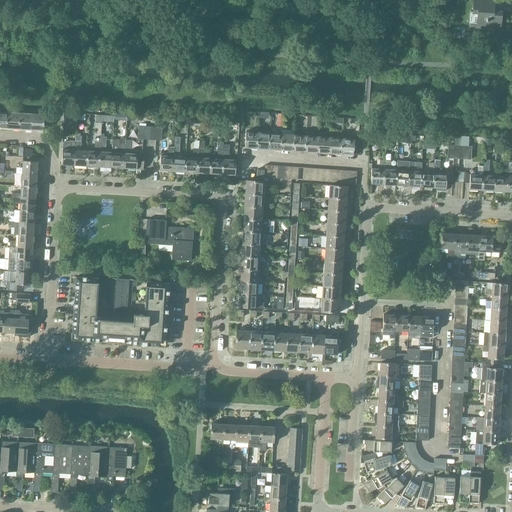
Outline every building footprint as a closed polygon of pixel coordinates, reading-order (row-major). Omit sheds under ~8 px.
[(470,13),(469,27),(477,28),(500,29),(501,12),(493,12),(493,0),(474,0),(473,13),(470,13)] [(7,128),(19,129),(20,113),(8,112),(7,128)] [(19,129),(31,129),(32,113),(20,113),(19,129)] [(32,113),(31,129),(43,130),(44,114),(32,113)] [(282,134),(281,150),(293,151),(294,135),(294,130),(283,130),(282,134)] [(245,147),(257,148),(258,132),(246,132),(245,147)] [(257,148),(269,149),(270,133),(258,132),(257,148)] [(269,149),(281,150),(282,134),(270,133),(269,149)] [(318,137),(317,152),(329,153),(330,137),(331,133),(318,133),(318,137)] [(342,138),(341,154),(353,155),(353,154),(357,155),(359,139),(354,139),(355,135),(342,134),(342,138)] [(293,151),(305,151),(306,136),(294,135),(293,151)] [(175,147),(173,171),(185,172),(186,157),(187,153),(180,153),(180,147),(181,137),(175,136),(175,147)] [(305,151),(317,152),(318,137),(306,136),(305,151)] [(101,142),(99,166),(112,167),(113,152),(106,152),(106,143),(107,137),(106,137),(101,137),(101,142)] [(329,153),(341,154),(342,138),(330,137),(329,153)] [(124,168),(125,144),(126,140),(126,139),(120,138),(120,145),(113,144),(113,152),(112,167),(124,168)] [(63,149),(62,164),(74,165),(76,141),(69,140),(68,141),(64,141),(64,142),(63,142),(63,149)] [(125,144),(124,168),(137,169),(137,168),(138,150),(131,150),(131,140),(126,140),(125,144)] [(74,165),(87,166),(88,151),(81,150),(81,141),(76,141),(74,165)] [(87,166),(99,166),(101,142),(95,142),(94,151),(88,151),(87,166)] [(199,149),(198,172),(210,173),(211,158),(210,158),(205,158),(205,149),(204,149),(204,142),(200,142),(199,149)] [(224,150),(223,174),(235,175),(236,160),(236,157),(229,157),(230,145),(224,145),(223,150),(224,150)] [(161,162),(160,170),(173,171),(175,147),(169,147),(169,154),(161,153),(161,155),(161,162)] [(186,157),(185,172),(186,172),(198,172),(199,149),(194,148),(193,153),(187,153),(186,157)] [(211,156),(210,158),(211,158),(210,173),(223,174),(224,150),(223,150),(219,150),(218,150),(217,156),(211,156)] [(371,183),(384,184),(385,160),(380,159),(379,168),(372,168),(371,183)] [(384,184),(396,185),(397,170),(390,169),(391,160),(385,160),(384,184)] [(433,187),(433,189),(437,189),(438,191),(446,191),(446,188),(447,170),(440,170),(440,163),(440,160),(435,160),(435,163),(433,187)] [(23,163),(22,174),(36,175),(37,162),(23,161),(23,163)] [(397,170),(396,185),(408,186),(409,186),(409,185),(410,161),(404,161),(397,161),(397,164),(397,168),(396,168),(396,170),(397,170)] [(409,185),(409,186),(421,186),(422,171),(422,162),(416,161),(410,161),(409,185)] [(421,186),(433,187),(435,163),(429,162),(429,172),(422,171),(421,186)] [(496,176),(495,191),(507,192),(509,167),(509,162),(503,162),(503,167),(503,174),(496,173),(496,176)] [(470,189),(482,190),(484,166),(478,165),(478,175),(471,174),(470,189)] [(482,190),(495,191),(496,176),(489,175),(489,166),(484,166),(482,190)] [(258,169),(257,181),(265,181),(265,177),(265,169),(258,169)] [(22,174),(21,186),(36,187),(36,175),(22,174)] [(247,180),(246,193),(265,194),(266,182),(266,181),(265,181),(257,181),(247,180)] [(330,185),(329,198),(348,199),(348,186),(330,185)] [(12,192),(12,197),(35,199),(36,187),(21,186),(21,193),(12,192)] [(246,193),(245,205),(264,206),(265,194),(246,193)] [(20,203),(20,210),(34,211),(35,199),(12,197),(11,203),(20,203)] [(329,198),(328,210),(347,212),(348,199),(329,198)] [(245,205),(244,218),(263,219),(264,206),(245,205)] [(20,210),(19,223),(33,224),(34,211),(20,210)] [(328,210),(327,223),(346,224),(347,212),(328,210)] [(147,218),(146,238),(150,238),(150,244),(159,245),(158,251),(172,251),(172,255),(172,258),(191,260),(192,255),(192,245),(192,240),(188,240),(188,227),(166,225),(166,219),(147,218)] [(243,230),(262,232),(269,232),(269,219),(263,219),(244,218),(243,230)] [(11,222),(11,228),(14,228),(14,235),(18,235),(33,236),(33,224),(19,223),(11,222)] [(327,223),(327,236),(345,237),(346,224),(327,223)] [(243,230),(243,243),(261,244),(262,232),(243,230)] [(448,258),(454,258),(455,233),(442,232),(441,248),(448,249),(448,258)] [(455,233),(454,258),(460,258),(460,255),(460,254),(466,254),(466,250),(467,234),(455,233)] [(466,250),(466,254),(478,255),(479,251),(480,235),(468,234),(467,234),(466,250)] [(10,242),(9,246),(32,248),(33,236),(18,235),(18,242),(10,242)] [(478,255),(478,260),(484,261),(485,251),(491,252),(491,251),(492,244),(493,236),(480,235),(479,251),(478,255)] [(327,236),(326,248),(345,249),(345,237),(327,236)] [(243,243),(242,256),(260,257),(261,244),(243,243)] [(500,244),(492,244),(491,251),(500,252),(500,244)] [(9,252),(9,259),(31,260),(32,248),(9,246),(9,252)] [(326,248),(325,261),(344,262),(345,249),(326,248)] [(242,256),(241,268),(260,269),(263,270),(264,265),(260,265),(260,257),(242,256)] [(8,271),(10,271),(30,272),(31,260),(9,259),(8,271)] [(325,261),(324,273),(343,275),(344,262),(325,261)] [(241,268),(240,281),(259,282),(262,282),(262,277),(259,277),(260,269),(241,268)] [(30,272),(10,271),(9,283),(6,283),(6,290),(23,291),(24,284),(30,285),(30,272)] [(324,273),(323,286),(342,287),(343,275),(324,273)] [(74,306),(73,307),(74,307),(73,320),(73,321),(73,324),(72,324),(73,324),(73,333),(79,333),(78,339),(95,341),(96,341),(99,341),(99,342),(99,341),(101,341),(101,335),(108,336),(107,341),(125,342),(125,337),(132,337),(131,343),(133,343),(133,344),(136,344),(137,344),(137,343),(141,344),(141,345),(142,345),(142,344),(147,344),(147,345),(147,344),(159,345),(159,338),(165,339),(166,331),(167,331),(167,330),(166,330),(166,327),(167,327),(166,327),(167,313),(168,313),(167,313),(167,310),(168,310),(168,309),(167,309),(168,294),(169,294),(168,294),(169,291),(170,291),(169,291),(169,283),(147,281),(147,282),(145,314),(134,313),(133,324),(125,323),(126,321),(109,320),(109,322),(101,322),(102,319),(95,319),(98,279),(99,279),(99,278),(76,276),(76,284),(75,284),(75,287),(75,288),(76,288),(75,303),(74,303),(74,306)] [(128,280),(116,280),(115,279),(113,314),(127,316),(128,280)] [(457,280),(456,290),(468,290),(468,281),(459,280),(457,280)] [(240,281),(239,293),(258,295),(259,282),(240,281)] [(486,295),(492,296),(508,297),(509,284),(493,283),(493,289),(486,289),(486,295)] [(323,286),(323,299),(341,300),(342,287),(323,286)] [(456,290),(456,299),(468,299),(468,290),(456,290)] [(17,300),(17,303),(30,304),(30,301),(30,294),(18,293),(17,300)] [(239,293),(238,306),(257,308),(262,308),(263,303),(257,302),(258,295),(239,293)] [(492,296),(492,308),(507,309),(508,297),(492,296)] [(341,300),(323,299),(322,312),(340,313),(341,300)] [(456,305),(455,314),(467,315),(467,306),(456,305)] [(492,308),(491,320),(506,321),(507,309),(492,308)] [(4,318),(3,332),(15,333),(16,310),(10,310),(10,313),(4,313),(4,318)] [(16,310),(15,333),(19,333),(19,338),(30,338),(31,328),(28,328),(29,315),(23,314),(20,310),(16,310)] [(396,330),(397,314),(384,314),(384,323),(383,332),(383,335),(389,335),(389,337),(389,338),(395,338),(395,333),(396,333),(396,330)] [(396,330),(396,333),(401,334),(401,330),(409,331),(409,315),(397,314),(396,330)] [(421,331),(421,338),(434,338),(434,332),(435,316),(435,314),(428,314),(427,316),(422,315),(421,331)] [(455,314),(455,323),(466,324),(467,315),(455,314)] [(422,315),(409,315),(409,331),(415,331),(415,337),(421,338),(421,331),(422,315)] [(491,320),(490,333),(505,334),(506,321),(491,320)] [(381,323),(371,322),(370,332),(380,333),(381,323)] [(236,348),(249,349),(250,330),(237,329),(236,348)] [(249,349),(261,350),(263,331),(250,330),(249,349)] [(454,330),(454,339),(466,339),(466,330),(454,330)] [(261,350),(274,350),(275,332),(263,331),(261,350)] [(274,350),(287,351),(288,333),(275,332),(274,350)] [(326,335),(325,354),(338,354),(339,336),(338,336),(338,333),(332,332),(332,336),(326,335)] [(484,332),(483,345),(489,346),(504,347),(505,342),(508,343),(508,335),(505,334),(490,333),(484,332)] [(287,351),(300,352),(301,333),(288,333),(287,351)] [(300,352),(312,353),(313,334),(301,333),(300,352)] [(312,353),(325,354),(326,335),(313,334),(312,353)] [(454,339),(453,348),(465,349),(466,339),(454,339)] [(483,345),(483,351),(489,352),(488,357),(488,358),(484,358),(484,363),(496,364),(496,358),(504,359),(504,347),(489,346),(483,345)] [(382,359),(395,359),(395,353),(395,351),(382,350),(382,359)] [(420,355),(420,360),(433,361),(433,351),(420,351),(420,355)] [(380,362),(379,375),(395,376),(396,363),(380,362)] [(482,363),(481,381),(487,381),(502,382),(503,369),(496,368),(496,364),(484,363),(482,363)] [(419,371),(419,380),(431,381),(432,372),(419,371)] [(452,374),(452,383),(464,384),(464,375),(452,374)] [(379,387),(379,388),(394,389),(395,381),(400,381),(401,376),(395,376),(379,375),(379,379),(377,379),(376,381),(376,385),(377,387),(379,387)] [(419,380),(419,389),(431,390),(431,381),(419,380)] [(481,381),(481,393),(486,393),(501,394),(502,382),(487,381),(481,381)] [(452,383),(451,392),(463,393),(464,384),(452,383)] [(379,388),(378,400),(394,401),(394,389),(379,388)] [(486,393),(485,406),(501,407),(501,394),(486,393)] [(418,396),(418,405),(430,406),(431,397),(418,396)] [(451,399),(450,408),(462,409),(463,400),(451,399)] [(378,400),(377,412),(393,413),(393,408),(397,408),(399,407),(403,407),(403,401),(394,401),(378,400)] [(418,405),(418,414),(430,415),(430,406),(418,405)] [(485,406),(484,418),(500,419),(501,407),(485,406)] [(450,408),(450,417),(462,418),(462,409),(450,408)] [(377,421),(376,425),(392,426),(393,413),(377,412),(377,413),(375,413),(374,414),(374,419),(375,421),(377,421)] [(477,426),(477,430),(499,432),(500,419),(484,418),(484,427),(477,426)] [(417,422),(417,431),(429,431),(429,422),(417,422)] [(211,439),(224,440),(225,424),(212,423),(211,439)] [(225,424),(224,440),(231,440),(231,444),(236,444),(236,440),(237,424),(225,424)] [(236,440),(248,441),(249,425),(237,424),(236,440)] [(449,424),(449,433),(461,433),(462,424),(449,424)] [(249,425),(248,441),(261,442),(262,426),(249,425)] [(376,425),(376,438),(392,438),(397,439),(397,432),(399,432),(399,426),(392,426),(376,425)] [(262,426),(260,451),(266,451),(267,442),(274,443),(275,427),(262,426)] [(477,430),(476,445),(482,445),(482,444),(483,444),(498,445),(499,432),(477,430)] [(429,431),(417,431),(416,440),(429,440),(429,431)] [(449,433),(448,448),(460,448),(461,443),(461,433),(449,433)] [(391,442),(364,440),(364,444),(365,444),(365,450),(364,450),(364,451),(373,451),(373,452),(379,452),(391,452),(391,442)] [(16,472),(18,443),(0,442),(0,443),(0,474),(5,475),(5,471),(16,472)] [(404,449),(404,451),(416,448),(415,443),(403,442),(404,449)] [(23,472),(34,473),(36,444),(18,443),(16,472),(16,475),(23,476),(23,472)] [(36,444),(34,473),(34,476),(41,477),(41,473),(52,474),(54,445),(36,444)] [(54,445),(52,474),(53,477),(59,478),(59,474),(70,475),(72,446),(54,445)] [(72,446),(70,475),(70,478),(77,478),(78,475),(88,476),(90,447),(72,446)] [(88,476),(88,479),(95,479),(95,476),(106,477),(108,448),(90,447),(88,476)] [(108,448),(106,477),(106,480),(113,480),(113,477),(125,478),(126,449),(108,448)] [(406,457),(407,458),(417,453),(416,448),(404,451),(406,457)] [(410,464),(412,465),(420,457),(417,453),(407,458),(410,464)] [(362,463),(363,464),(364,467),(365,467),(366,472),(366,473),(375,470),(375,471),(381,469),(381,468),(392,465),(389,455),(362,463)] [(416,469),(418,470),(424,460),(420,457),(412,465),(416,469)] [(423,473),(425,474),(429,462),(424,460),(418,470),(423,473)] [(429,462),(425,474),(433,476),(434,470),(434,463),(429,462)] [(363,484),(363,485),(365,488),(366,487),(369,492),(369,493),(377,488),(377,489),(383,486),(382,485),(392,480),(387,471),(363,484)] [(470,476),(469,505),(469,504),(472,504),(473,503),(478,503),(478,504),(479,504),(479,495),(481,472),(471,471),(470,476)] [(271,473),(271,486),(286,487),(287,474),(271,473)] [(470,476),(460,476),(459,505),(465,506),(465,504),(468,504),(468,505),(469,505),(470,476)] [(443,506),(445,477),(435,477),(433,503),(434,503),(439,503),(439,504),(443,505),(443,506)] [(445,477),(443,506),(443,505),(447,505),(447,504),(452,504),(453,504),(455,478),(445,477)] [(396,478),(377,497),(379,500),(380,499),(384,503),(384,504),(391,498),(392,499),(396,494),(395,494),(404,486),(396,478)] [(410,481),(396,504),(399,506),(400,505),(405,508),(405,509),(410,501),(411,501),(414,496),(413,496),(419,486),(410,481)] [(429,495),(432,484),(422,481),(415,507),(419,509),(419,507),(424,509),(425,509),(428,501),(430,495),(429,495)] [(265,498),(270,498),(286,499),(286,495),(289,495),(289,487),(286,487),(271,486),(270,493),(265,493),(265,498)] [(221,493),(207,492),(206,506),(229,507),(229,501),(234,502),(235,489),(221,488),(221,493)] [(270,498),(269,511),(285,511),(286,499),(270,498)]
